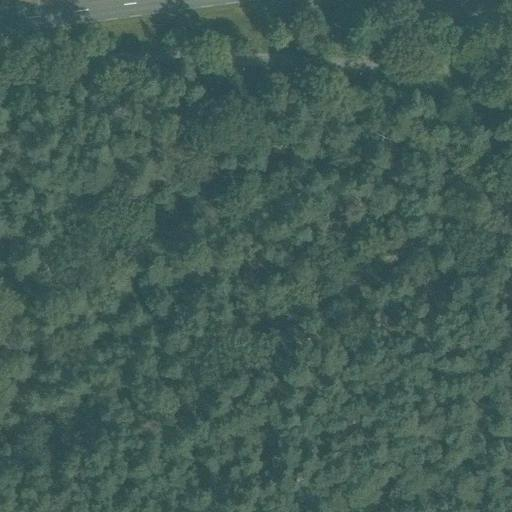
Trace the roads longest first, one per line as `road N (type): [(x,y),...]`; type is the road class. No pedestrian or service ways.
road 1 (track): [(0,429),(511,205)]
road 2 (track): [(511,285),(439,511)]
road 3 (primary): [(0,24),(181,0)]
road 4 (track): [(369,511),(511,439)]
